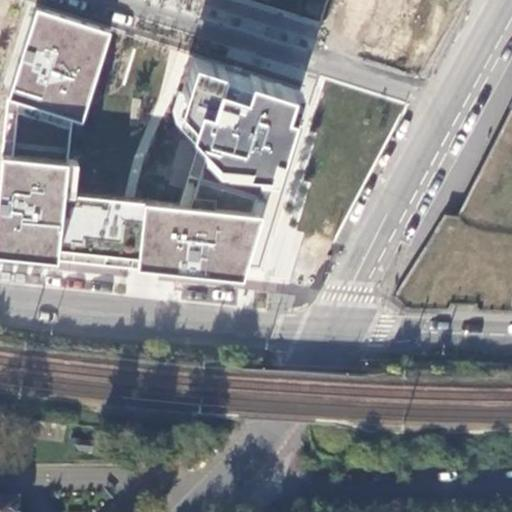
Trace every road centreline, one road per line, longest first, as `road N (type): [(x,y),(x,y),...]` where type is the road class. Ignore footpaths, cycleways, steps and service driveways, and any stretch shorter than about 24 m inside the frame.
road 1 (residential): [(127,0),(450,98)]
road 2 (tertiary): [(331,331),(0,301)]
road 3 (tertiary): [(450,98),(331,331)]
road 4 (residential): [(195,511),(258,446),(331,331)]
road 5 (tertiary): [(511,336),(331,331)]
